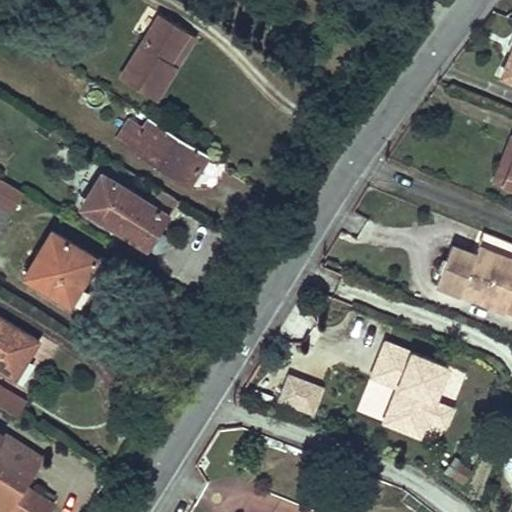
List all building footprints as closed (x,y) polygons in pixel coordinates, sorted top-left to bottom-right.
[(174,64),(168,60),(186,31),(158,13),(117,76),(151,97),(174,64)] [(186,31),(168,60),(174,64),(192,34),(186,31)] [(149,117),(148,116),(140,128),(126,120),(115,138),(186,183),(197,166),(188,160),(196,147),(149,117)] [(511,139),(496,178),(506,182),(511,168),(511,139)] [(196,147),(188,160),(197,166),(206,152),(196,147)] [(93,183),(108,178),(99,173),(93,183)] [(8,183),(0,177),(0,204),(9,210),(21,190),(8,183)] [(145,248),(167,214),(177,199),(164,191),(154,206),(117,184),(108,178),(93,183),(85,195),(89,213),(96,217),(145,248)] [(89,213),(85,195),(78,206),(89,213)] [(48,230),(21,275),(68,304),(97,258),(48,230)] [(438,283),(511,310),(511,258),(481,247),(478,255),(452,245),(438,283)] [(0,371),(4,374),(15,355),(24,360),(37,339),(0,317),(0,371)] [(456,365),(392,340),(381,368),(408,378),(405,386),(411,389),(398,424),(428,436),(435,418),(442,400),(456,365)] [(15,355),(4,374),(13,379),(24,360),(15,355)] [(408,378),(381,368),(378,376),(405,386),(408,378)] [(314,383),(296,376),(287,400),(305,406),(314,383)] [(329,388),(314,383),(305,406),(320,412),(329,388)] [(0,386),(0,405),(17,416),(26,402),(0,386)] [(411,389),(405,386),(391,422),(398,424),(411,389)] [(460,407),(442,400),(435,418),(453,425),(460,407)] [(0,510),(2,511),(3,511),(30,470),(8,456),(16,442),(0,432),(0,510)] [(103,457),(98,466),(109,473),(114,464),(103,457)] [(462,483),(469,471),(453,461),(446,473),(462,483)]
